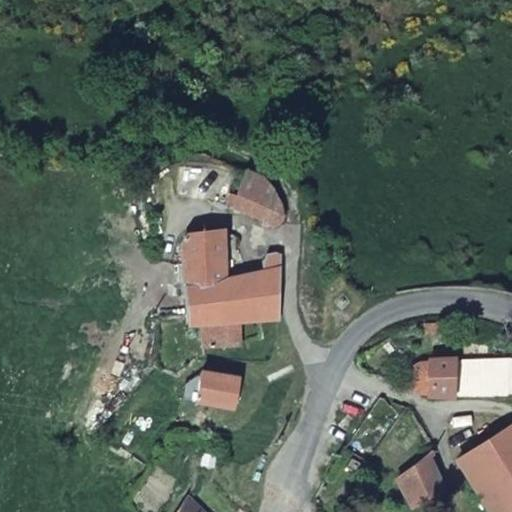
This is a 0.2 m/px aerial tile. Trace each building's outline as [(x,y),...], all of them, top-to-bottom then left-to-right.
[(253,173),(248,171),(238,194),(232,191),(227,203),(231,204),(234,209),(272,222),(281,221),(289,219),(291,209),(272,184),(262,177),(253,173)] [(277,317),(285,253),(276,250),(271,251),(268,270),(237,272),(236,267),(225,268),(224,249),(240,248),(239,235),(222,235),(222,228),(197,230),(185,240),(194,323),(205,322),(277,317)] [(277,317),(205,322),(207,344),(242,341),(241,321),(277,317)] [(429,393),(458,394),(456,359),(429,358),(429,360),(422,360),(415,364),(411,370),(411,380),(415,386),(422,390),(429,390),(429,393)] [(511,397),(511,360),(456,359),(458,394),(511,397)] [(200,402),(241,407),(240,374),(204,371),(202,372),(200,402)] [(511,511),(511,425),(507,427),(502,416),(483,412),(466,412),(470,421),(453,429),(470,461),(465,463),(475,485),(459,490),(467,511),(511,511)] [(417,511),(438,492),(444,489),(428,455),(396,479),(417,511)] [(181,511),(216,511),(194,490),(181,511)]
